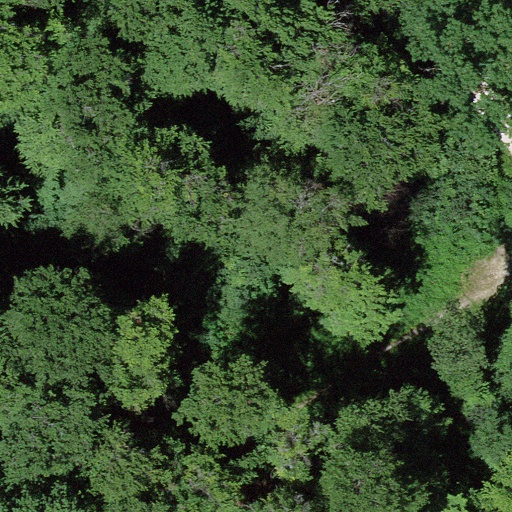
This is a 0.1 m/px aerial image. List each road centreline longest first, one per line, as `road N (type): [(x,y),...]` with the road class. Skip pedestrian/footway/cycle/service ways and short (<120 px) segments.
road 1 (track): [(511,275),(307,379),(131,511)]
road 2 (track): [(511,143),(384,0)]
